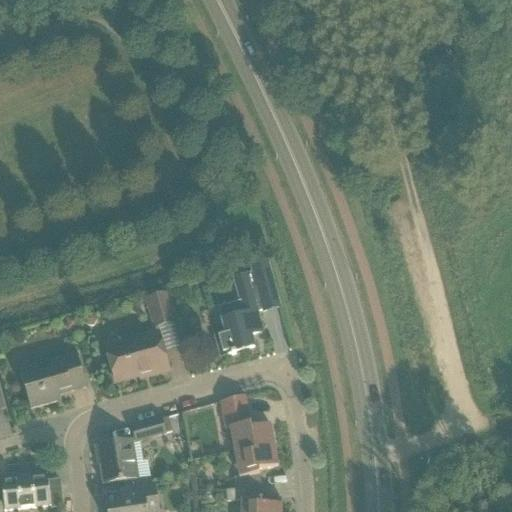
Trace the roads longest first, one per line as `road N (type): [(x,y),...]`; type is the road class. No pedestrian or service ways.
road 1 (secondary): [(381,511),(365,379),(340,285),(267,103),(210,0)]
road 2 (residential): [(77,432),(92,419),(268,371),(287,377),(296,390),(304,511)]
